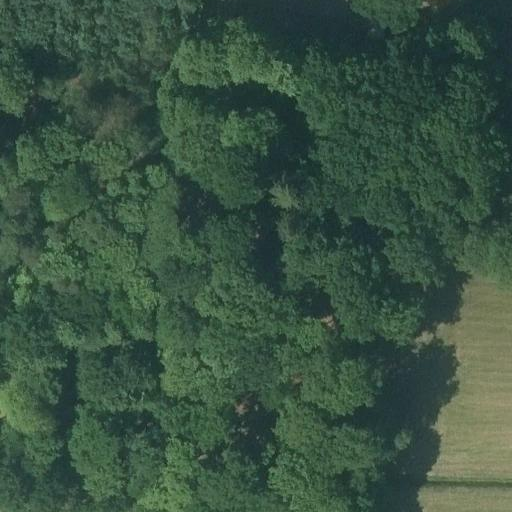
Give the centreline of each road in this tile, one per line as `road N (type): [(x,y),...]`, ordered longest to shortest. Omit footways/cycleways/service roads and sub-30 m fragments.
road 1 (unclassified): [(183,511),(227,0)]
road 2 (track): [(16,74),(120,154),(204,261)]
